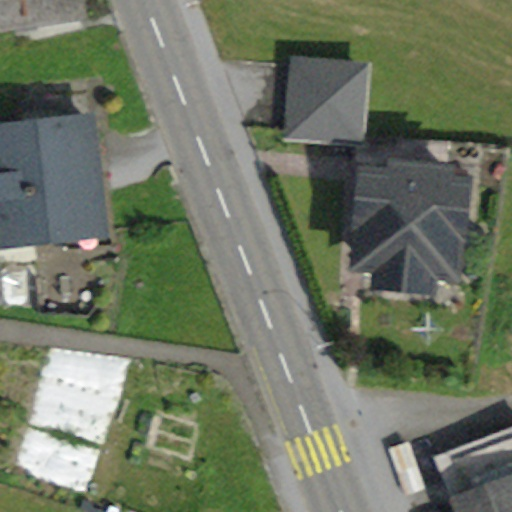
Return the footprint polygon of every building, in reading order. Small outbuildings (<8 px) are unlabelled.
[(0,0),(0,27),(80,16),(78,0),(0,0)] [(298,66),(292,134),(356,139),(362,71),(298,66)] [(0,131),(0,243),(101,232),(89,122),(55,125),(53,103),(31,105),(34,128),(0,131)] [(445,285),(454,230),(461,231),(466,190),(445,187),(447,171),(396,165),(393,182),(363,178),(357,218),(365,219),(364,275),(384,277),(383,283),(425,287),(426,283),(445,285)] [(459,511),(511,511),(511,427),(447,452),(463,494),(454,497),(459,511)]
